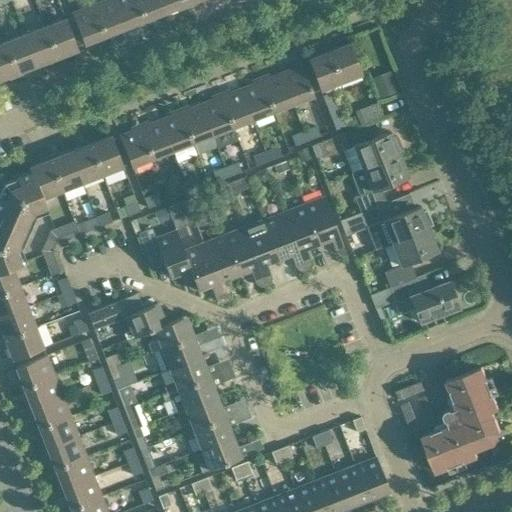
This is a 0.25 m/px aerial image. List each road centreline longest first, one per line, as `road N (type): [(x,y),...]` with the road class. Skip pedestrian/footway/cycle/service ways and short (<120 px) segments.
road 1 (residential): [(511,320),(411,60),(409,44),(433,0)]
road 2 (residential): [(230,320),(274,433),(371,396)]
road 3 (residential): [(380,369),(345,279),(230,320)]
road 4 (residential): [(380,369),(511,320)]
road 5 (residential): [(416,511),(371,396)]
